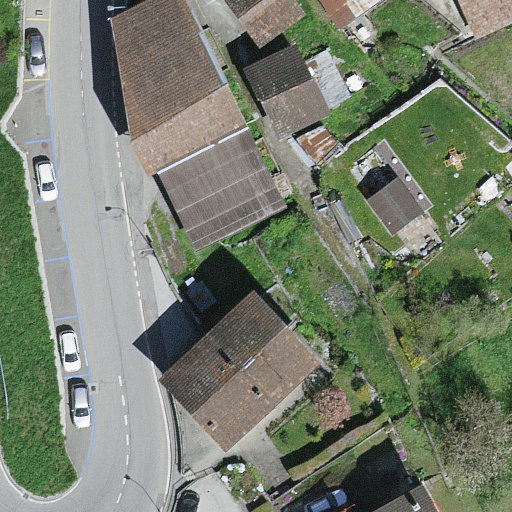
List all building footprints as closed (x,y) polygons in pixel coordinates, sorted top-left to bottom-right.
[(201,0),(178,0),(123,27),(149,147),(165,179),(174,174),(265,131),(201,0)] [(295,0),(231,0),(228,2),(260,49),(307,17),(295,0)] [(387,0),(319,0),(340,31),(387,0)] [(511,23),(511,0),(459,0),(475,38),(511,23)] [(303,46),(248,72),(281,140),(336,114),(303,46)] [(265,131),(174,174),(204,254),(298,213),(265,131)] [(275,290),(173,379),(242,458),(343,369),(275,290)] [(454,511),(443,491),(401,511),(454,511)]
